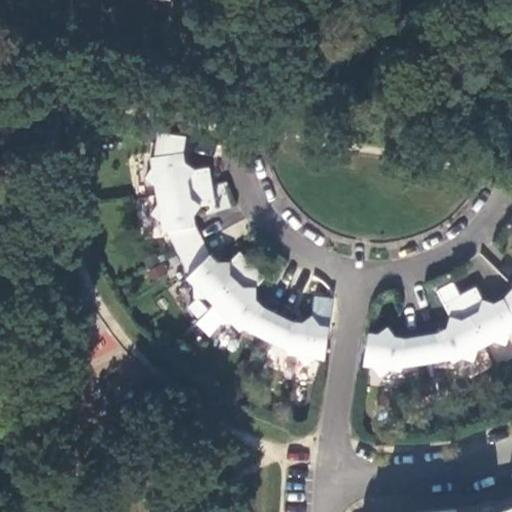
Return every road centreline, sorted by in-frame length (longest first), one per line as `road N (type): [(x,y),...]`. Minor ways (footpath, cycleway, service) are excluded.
road 1 (residential): [(326,483),(360,272)]
road 2 (residential): [(360,272),(308,254),(255,204),(241,140)]
road 3 (residential): [(326,483),(476,474),(511,454)]
road 4 (residential): [(503,181),(469,238),(420,265),(360,272)]
